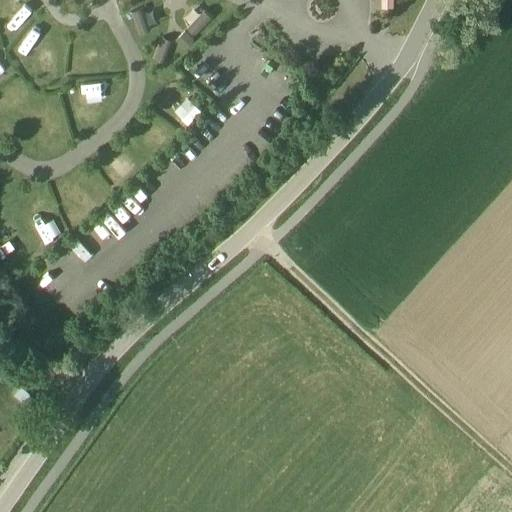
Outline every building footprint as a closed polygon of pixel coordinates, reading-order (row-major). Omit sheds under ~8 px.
[(143,6),(130,10),(138,32),(151,28),(143,6)] [(196,35),(213,18),(204,9),(187,25),(196,35)] [(193,37),(186,29),(177,39),(184,46),(193,37)] [(166,62),(175,40),(163,35),(154,57),(166,62)] [(185,123),(201,105),(178,84),(161,102),(185,123)] [(75,178),(57,192),(78,218),(95,204),(75,178)] [(15,396),(31,409),(38,400),(22,387),(15,396)]
